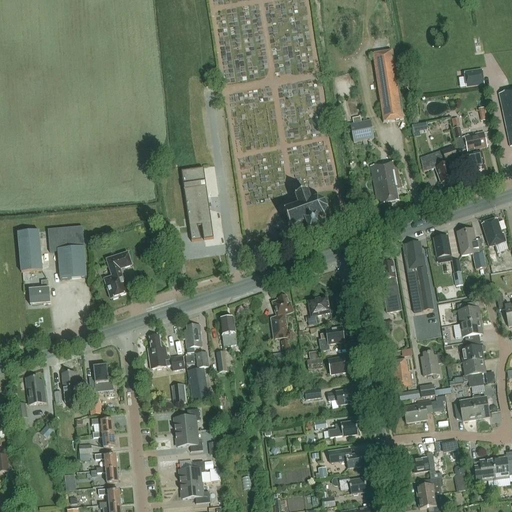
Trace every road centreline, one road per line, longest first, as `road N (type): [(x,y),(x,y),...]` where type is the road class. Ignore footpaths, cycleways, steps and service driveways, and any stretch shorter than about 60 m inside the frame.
road 1 (secondary): [(121,326),(342,252)]
road 2 (residential): [(383,443),(342,252)]
road 3 (residential): [(143,511),(121,326)]
road 4 (secondary): [(342,252),(511,195)]
road 5 (secondary): [(0,368),(121,326)]
